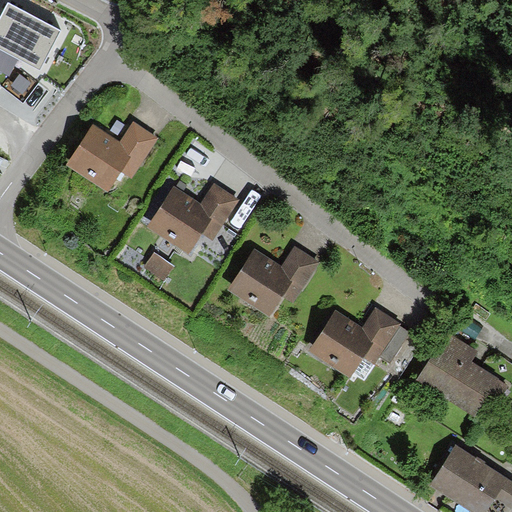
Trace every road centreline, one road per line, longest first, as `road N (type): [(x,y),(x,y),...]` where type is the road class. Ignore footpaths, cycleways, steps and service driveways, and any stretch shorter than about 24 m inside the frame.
road 1 (primary): [(0,251),(398,511)]
road 2 (residential): [(420,295),(107,51)]
road 3 (residential): [(107,51),(0,198)]
